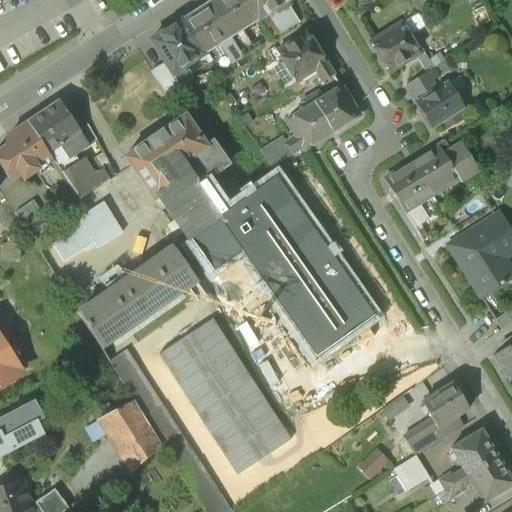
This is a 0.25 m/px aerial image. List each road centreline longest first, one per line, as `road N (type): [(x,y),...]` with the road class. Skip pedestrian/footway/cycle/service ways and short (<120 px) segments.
road 1 (residential): [(511,429),(362,169),(364,145),(391,123),(311,0)]
road 2 (residential): [(0,106),(165,0)]
